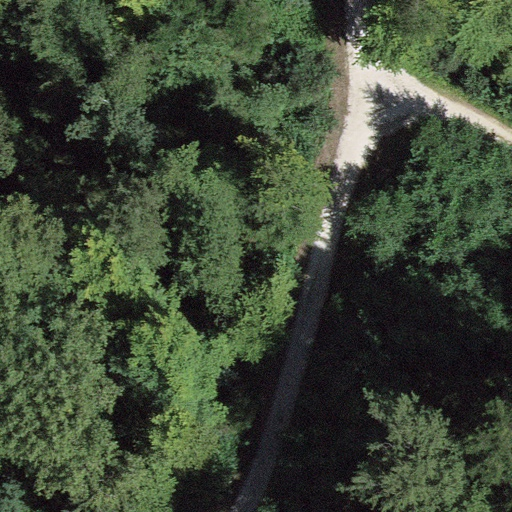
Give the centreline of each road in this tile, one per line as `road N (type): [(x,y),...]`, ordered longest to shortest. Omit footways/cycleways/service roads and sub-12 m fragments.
road 1 (track): [(290,0),(273,130),(226,333),(162,511)]
road 2 (track): [(273,130),(373,115),(511,158)]
